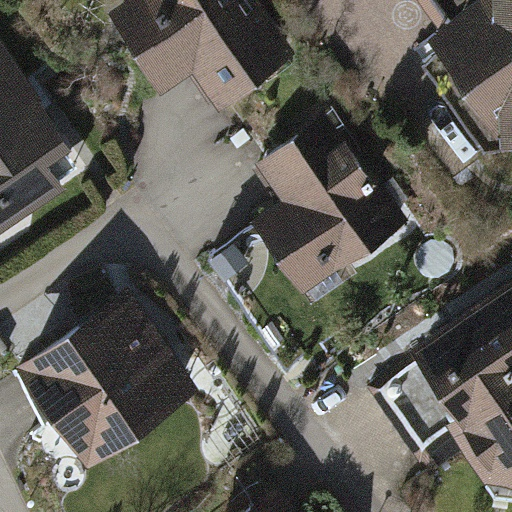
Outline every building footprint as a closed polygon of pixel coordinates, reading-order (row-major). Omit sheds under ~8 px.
[(294,45),(263,0),(114,0),(110,4),(160,78),(185,61),(212,100),(294,45)] [(491,119),(500,113),(501,133),(511,132),(511,0),(463,0),(429,22),(491,119)] [(1,29),(0,29),(0,225),(68,179),(47,148),(71,132),(1,29)] [(331,99),(256,150),(261,158),(253,163),(274,193),(251,210),(303,286),(409,214),(331,99)] [(127,282),(19,354),(89,458),(196,386),(127,282)] [(463,431),(511,400),(511,294),(433,344),(446,364),(404,390),(439,446),(463,431)] [(511,400),(463,431),(493,478),(511,480),(511,400)] [(308,511),(282,476),(233,511),(308,511)]
